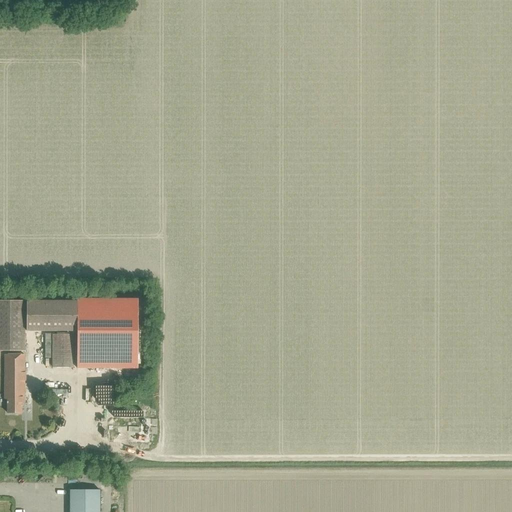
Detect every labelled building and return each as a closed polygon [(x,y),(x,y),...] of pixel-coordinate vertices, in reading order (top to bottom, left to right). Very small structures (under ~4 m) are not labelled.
[(68,331),(68,335),(72,335),(73,343),(76,343),(76,301),(0,300),(0,351),(24,351),(24,331),(68,331)] [(72,335),(68,335),(52,335),(52,368),(73,367),(73,364),(76,364),(77,368),(137,368),(137,301),(76,301),(76,343),(73,343),(72,335)] [(24,403),(24,355),(4,355),(4,399),(7,399),(7,413),(21,413),(21,403),(24,403)] [(100,394),(98,401),(107,403),(109,397),(100,394)] [(99,511),(99,490),(69,490),(69,511),(99,511)]
